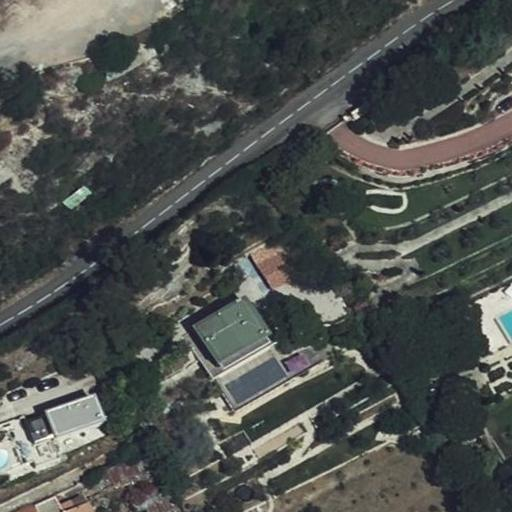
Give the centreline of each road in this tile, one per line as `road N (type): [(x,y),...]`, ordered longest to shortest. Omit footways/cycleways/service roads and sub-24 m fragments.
road 1 (tertiary): [(0,323),(457,0)]
road 2 (track): [(511,56),(406,126),(349,144)]
